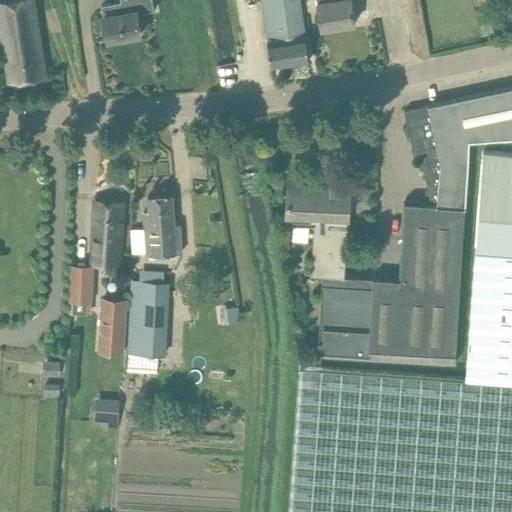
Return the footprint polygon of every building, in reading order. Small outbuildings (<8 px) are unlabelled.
[(46,75),(43,55),(32,0),(17,0),(0,3),(0,35),(2,35),(9,81),(46,75)] [(120,0),(121,3),(102,6),(104,17),(104,20),(108,40),(141,34),(138,14),(137,12),(154,9),(152,0),(120,0)] [(269,0),(276,38),(301,34),(296,0),(269,0)] [(316,0),(322,29),(355,23),(351,0),(316,0)] [(301,34),(276,38),(267,39),(271,66),(309,60),(306,35),(301,36),(301,34)] [(431,201),(463,203),(467,138),(511,134),(511,86),(430,104),(428,105),(405,110),(415,156),(421,155),(431,201)] [(475,249),(511,251),(511,152),(481,151),(475,249)] [(309,272),(322,273),(344,275),(344,273),(345,259),(346,250),(348,216),(349,202),(350,182),(349,182),(349,183),(306,181),(306,179),(290,178),(290,177),(289,176),(288,196),(287,210),(286,224),(313,226),(309,272)] [(144,211),(145,226),(147,255),(164,254),(167,259),(176,258),(178,253),(182,253),(180,223),(174,224),(172,194),(148,196),(149,211),(144,211)] [(119,261),(123,221),(124,201),(95,199),(94,219),(90,259),(119,261)] [(344,275),(322,273),(317,353),(452,362),(463,203),(431,201),(404,199),(399,277),(372,275),(344,273),(344,275)] [(511,511),(511,251),(475,249),(466,378),(301,366),(290,511),(511,511)] [(72,261),(70,299),(93,300),(95,262),(72,261)] [(127,353),(157,355),(165,355),(169,282),(163,281),(139,280),(129,279),(125,348),(127,348),(127,353)] [(126,298),(101,296),(97,352),(122,354),(126,298)] [(157,355),(127,353),(126,371),(156,373),(157,355)] [(95,398),(93,417),(105,418),(105,425),(116,426),(118,406),(118,399),(95,398)]
